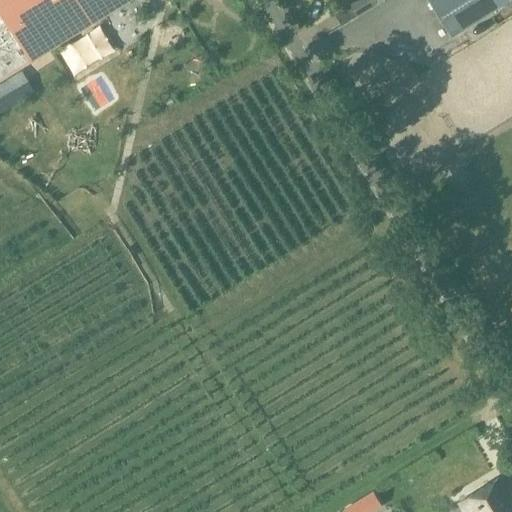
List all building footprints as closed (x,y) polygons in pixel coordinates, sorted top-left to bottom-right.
[(132,0),(0,0),(0,8),(33,62),(132,0)] [(355,0),(334,14),(342,27),(377,4),(377,5),(384,0),(355,0)] [(430,0),(428,0),(452,37),(510,1),(509,0),(434,0),(432,2),(430,0)] [(117,46),(140,31),(126,9),(103,24),(117,46)] [(464,511),(511,511),(511,489),(505,478),(504,476),(459,503),(460,505),(464,511)] [(343,511),(369,511),(381,505),(373,493),(343,511)]
